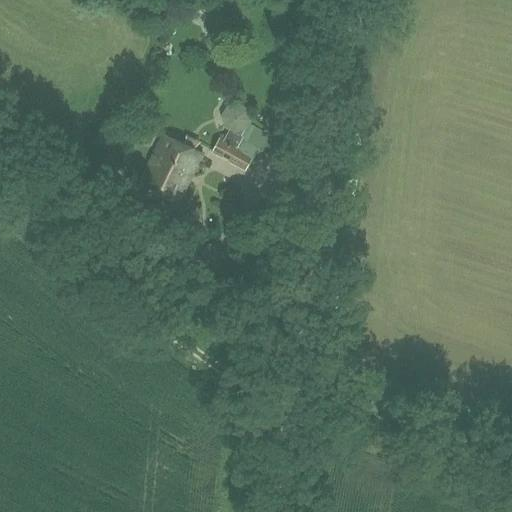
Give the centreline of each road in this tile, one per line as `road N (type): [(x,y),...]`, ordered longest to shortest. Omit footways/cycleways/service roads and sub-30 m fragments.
road 1 (tertiary): [(299,377),(341,61),(359,0)]
road 2 (unclassified): [(511,450),(299,377)]
road 3 (tertiary): [(283,511),(299,377)]
